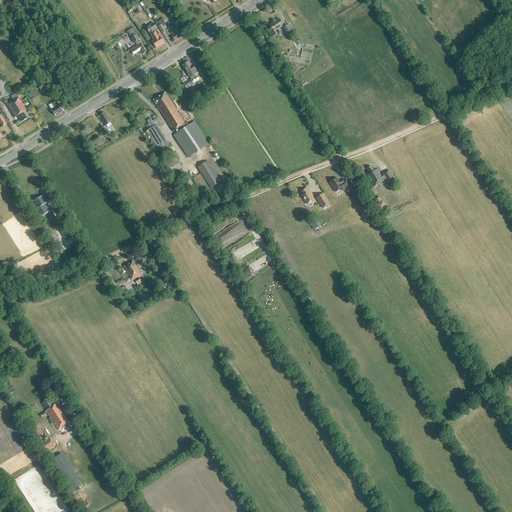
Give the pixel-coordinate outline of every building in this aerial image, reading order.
[(284,25),(280,18),(276,21),(276,19),(273,21),(274,22),(270,24),(272,27),(268,30),(272,37),(277,34),(274,30),(280,27),(280,28),(283,26),(284,27),(283,28),(287,33),(292,30),(289,24),(285,27),(284,25)] [(166,30),(162,25),(165,23),(162,19),(157,23),(163,32),(166,30)] [(146,27),(154,40),(153,42),(157,48),(165,43),(161,37),(159,38),(155,31),(158,29),(154,23),(146,27)] [(175,41),(183,36),(180,31),(181,30),(176,23),(170,27),(174,34),(172,36),(175,41)] [(142,55),(146,52),(141,44),(130,50),(133,55),(140,51),(142,55)] [(166,44),(158,48),(160,52),(168,48),(166,44)] [(192,72),(196,70),(193,65),(191,66),(189,62),(183,66),(188,75),(191,79),(184,84),(187,88),(194,84),(192,80),(195,78),(192,72)] [(188,158),(209,144),(195,122),(187,127),(166,92),(154,100),(160,110),(173,131),(179,128),(181,131),(174,135),(188,158)] [(21,123),(26,119),(23,113),(26,111),(17,98),(9,103),(9,104),(7,106),(14,118),(18,116),(21,123)] [(55,108),(52,110),(56,116),(63,111),(59,105),(56,100),(52,103),(55,108)] [(43,105),(48,112),(53,109),(48,102),(43,105)] [(106,125),(111,122),(107,115),(106,116),(104,112),(101,114),(103,118),(102,118),(106,125)] [(446,120),(450,129),(454,127),(449,118),(446,120)] [(168,144),(156,125),(147,131),(159,150),(168,144)] [(172,174),(182,168),(176,157),(165,163),(172,174)] [(211,189),(221,182),(207,161),(197,168),(211,189)] [(390,182),(394,180),(389,171),(382,175),(383,176),(381,177),(376,170),(374,171),(371,167),(367,169),(370,174),(367,176),(374,187),(377,185),(383,182),(383,181),(388,178),(390,182)] [(340,183),(337,179),(330,183),(336,193),(341,189),(342,191),(351,186),(346,179),(340,183)] [(308,192),(306,189),(301,192),(303,195),(301,197),(306,205),(314,200),(309,192),(308,192)] [(322,208),(329,204),(323,194),(316,198),(322,208)] [(45,196),(35,203),(36,203),(40,209),(37,211),(41,217),(50,211),(46,205),(51,202),(49,203),(45,197),(45,196)] [(381,211),(386,207),(380,197),(374,200),(381,211)] [(245,221),(223,236),(226,241),(248,226),(245,221)] [(234,252),(238,261),(262,249),(258,241),(234,252)] [(131,279),(142,273),(137,265),(136,266),(133,261),(124,266),(131,279)] [(154,289),(145,294),(148,298),(156,293),(154,289)] [(45,410),(46,411),(47,411),(57,428),(68,421),(57,404),(53,406),(49,399),(42,403),(46,409),(45,410)] [(45,436),(38,425),(31,429),(38,440),(45,436)] [(46,452),(55,447),(49,437),(40,442),(46,452)] [(79,485),(83,483),(64,451),(56,456),(64,470),(68,467),(79,485)]
